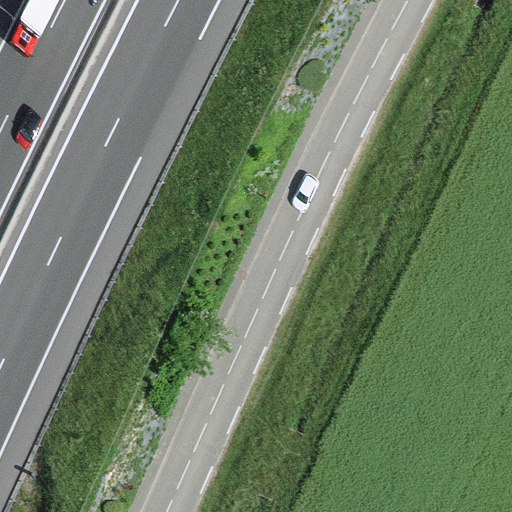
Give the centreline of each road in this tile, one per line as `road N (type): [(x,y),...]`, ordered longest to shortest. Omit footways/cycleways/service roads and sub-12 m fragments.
road 1 (tertiary): [(411,0),(319,174),(169,511)]
road 2 (motorway): [(0,382),(186,0)]
road 3 (motorway): [(64,0),(0,130)]
